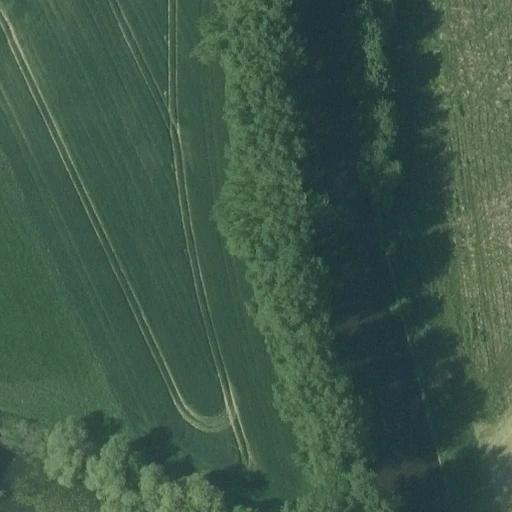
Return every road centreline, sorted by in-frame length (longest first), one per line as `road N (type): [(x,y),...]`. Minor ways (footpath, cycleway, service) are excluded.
road 1 (track): [(234,0),(229,99),(253,281),(318,511)]
road 2 (track): [(376,0),(393,155),(474,511)]
